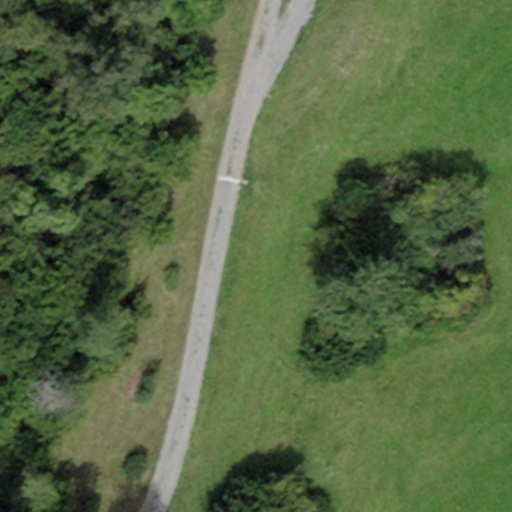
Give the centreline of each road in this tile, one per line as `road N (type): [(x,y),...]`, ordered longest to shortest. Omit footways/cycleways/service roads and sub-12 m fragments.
road 1 (track): [(273,0),(182,459),(160,511)]
road 2 (track): [(301,0),(245,111)]
